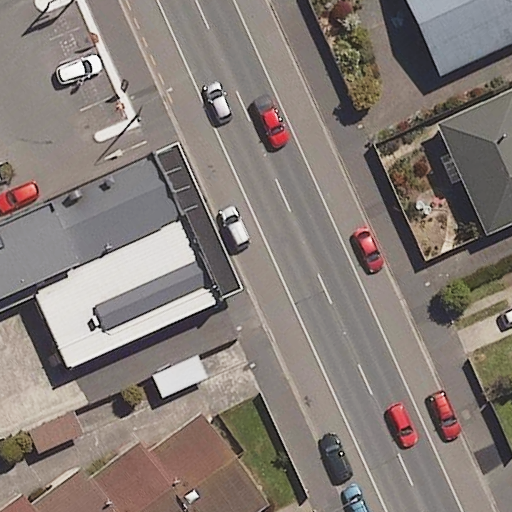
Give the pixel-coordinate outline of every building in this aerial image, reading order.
[(511,0),(405,0),(436,74),(511,42),(511,0)] [(511,224),(511,92),(438,125),(487,235),(511,224)] [(196,356),(150,376),(160,400),(206,380),(196,356)] [(82,435),(71,409),(27,427),(37,453),(82,435)] [(199,414),(144,454),(136,443),(84,482),(76,471),(28,506),(21,496),(0,511),(259,511),(268,506),(199,414)]
